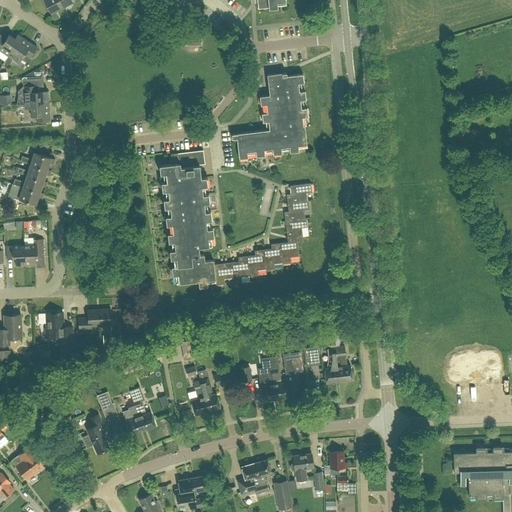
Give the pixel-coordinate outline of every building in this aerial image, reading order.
[(44,0),(52,13),(63,7),(61,3),(64,1),(65,2),(69,0),(44,0)] [(257,0),(259,9),(269,8),(270,10),(278,9),(278,3),(286,2),(285,0),(257,0)] [(0,57),(5,61),(23,36),(18,33),(15,37),(9,33),(6,38),(2,35),(1,36),(0,35),(0,57)] [(23,36),(5,61),(9,64),(12,59),(19,64),(20,61),(27,66),(31,60),(29,58),(37,46),(23,36)] [(35,71),(23,78),(23,83),(31,82),(30,77),(35,77),(35,71)] [(283,76),(283,72),(267,74),(270,95),(260,96),(261,105),(267,104),(268,112),(262,113),(263,122),(269,121),(270,129),(232,134),(232,139),(237,138),(239,158),(248,157),(247,151),(256,150),(256,156),(265,155),(265,149),(272,148),(273,154),(282,153),(281,147),(289,146),(290,152),(299,151),(298,145),(307,144),(305,124),(303,125),(302,117),(308,116),(307,107),(301,108),(300,100),(306,99),(305,90),(300,91),(299,83),(304,82),(303,73),(283,76)] [(16,104),(49,102),(49,97),(43,98),(43,90),(38,91),(37,85),(24,85),(24,95),(18,95),(16,104)] [(1,93),(2,105),(10,104),(9,93),(1,93)] [(49,102),(16,104),(16,105),(25,104),(25,108),(31,108),(32,116),(37,115),(37,121),(50,121),(49,102)] [(205,164),(203,150),(171,154),(172,164),(159,165),(161,174),(166,173),(167,182),(162,182),(163,191),(168,190),(169,198),(164,199),(165,208),(170,207),(171,215),(166,216),(167,225),(172,224),(173,232),(168,233),(169,242),(174,241),(175,249),(170,250),(171,259),(176,258),(177,266),(172,267),(173,276),(179,275),(180,284),(198,281),(199,287),(208,286),(207,280),(215,279),(216,285),(225,284),(224,278),(232,277),(233,283),(242,282),(241,276),(250,275),(250,276),(258,275),(258,269),(266,268),(266,270),(275,269),(274,263),(282,262),(282,263),(291,262),(291,257),(300,256),(297,237),(303,236),(302,227),(307,226),(306,218),(305,218),(304,210),(309,209),(308,200),(307,200),(306,192),(312,192),(311,183),(290,185),(291,193),(287,193),(289,211),(284,211),(288,241),(271,243),(271,248),(254,250),(255,254),(238,256),(239,261),(214,264),(213,259),(205,260),(204,255),(200,255),(199,247),(209,246),(208,237),(214,237),(213,228),(207,228),(206,220),(212,219),(211,210),(205,211),(204,203),(210,202),(208,194),(203,194),(202,186),(207,185),(206,177),(201,177),(199,164),(205,164)] [(30,164),(51,171),(51,170),(48,169),(50,162),(53,163),(55,159),(51,158),(34,152),(32,160),(22,157),(20,161),(30,164)] [(27,175),(26,175),(47,182),(44,181),(46,174),(50,175),(51,171),(30,164),(28,171),(18,168),(17,172),(27,175)] [(46,186),(47,182),(26,175),(24,182),(15,179),(13,184),(23,187),(43,194),(44,193),(40,192),(43,185),(46,186)] [(42,198),(43,194),(23,187),(21,194),(11,190),(9,195),(19,198),(19,199),(36,204),(39,196),(42,198)] [(24,245),(25,265),(34,265),(34,257),(43,257),(42,239),(33,239),(34,244),(24,245)] [(16,266),(25,265),(24,245),(6,245),(6,259),(15,258),(16,266)] [(111,324),(111,309),(88,310),(88,318),(79,318),(79,331),(92,331),(92,325),(111,324)] [(63,327),(63,312),(46,313),(47,328),(45,328),(45,336),(58,336),(58,342),(73,341),(72,327),(63,327)] [(21,338),(21,314),(4,314),(4,328),(0,327),(0,344),(10,344),(9,338),(21,338)] [(337,366),(339,381),(352,379),(350,364),(345,365),(344,356),(345,356),(344,345),(335,346),(337,366)] [(74,356),(73,346),(61,346),(62,357),(74,356)] [(320,364),(318,346),(304,348),(306,365),(320,364)] [(326,382),(339,381),(337,366),(335,346),(335,348),(327,349),(328,360),(327,360),(328,367),(324,367),(326,382)] [(1,352),(2,361),(12,359),(11,350),(1,352)] [(303,371),(300,351),(282,354),(285,374),(303,371)] [(276,357),(269,358),(271,366),(275,398),(288,396),(286,381),(281,382),(280,373),(278,373),(276,357)] [(271,366),(269,358),(263,358),(264,360),(262,361),(263,367),(259,368),(262,385),(260,385),(262,400),(275,398),(271,366)] [(197,374),(194,365),(185,368),(187,376),(197,374)] [(251,380),(249,366),(239,367),(240,381),(251,380)] [(233,374),(232,369),(213,374),(216,386),(230,382),(228,375),(233,374)] [(200,380),(202,388),(208,411),(220,407),(217,393),(209,395),(207,386),(208,386),(206,378),(200,380)] [(195,414),(208,411),(202,388),(200,380),(194,381),(198,398),(192,399),(195,414)] [(133,400),(136,407),(139,416),(144,430),(156,426),(151,411),(146,413),(143,405),(141,406),(138,398),(133,400)] [(136,407),(133,400),(127,402),(129,410),(136,407)] [(106,430),(99,414),(91,417),(94,425),(87,428),(89,434),(83,437),(87,446),(93,444),(97,452),(110,447),(103,431),(106,430)] [(131,435),(144,430),(139,416),(126,421),(131,435)] [(42,445),(35,450),(31,445),(12,460),(26,477),(34,471),(35,473),(40,468),(39,467),(51,458),(42,445)] [(503,497),(503,511),(510,511),(510,493),(511,492),(511,450),(503,450),(503,446),(492,447),(492,451),(487,451),(487,447),(476,447),(476,451),(453,452),(454,472),(460,472),(460,485),(466,485),(466,476),(468,476),(469,494),(475,494),(475,498),(486,498),(486,494),(492,494),(492,498),(503,497)] [(330,451),(330,468),(330,474),(339,474),(339,468),(347,468),(347,462),(344,462),(343,450),(330,451)] [(313,466),(311,453),(292,455),(293,463),(291,463),(290,465),(290,469),(292,470),(294,470),(296,470),(297,480),(305,479),(304,468),(313,466)] [(261,483),(263,491),(269,490),(264,474),(271,471),(267,458),(254,462),(258,476),(261,483)] [(261,483),(258,476),(254,462),(242,466),(245,477),(237,480),(241,493),(256,489),(257,493),(263,491),(261,483)] [(324,497),(322,471),(313,472),(315,498),(324,497)] [(10,482),(2,473),(0,474),(0,491),(5,497),(13,489),(8,483),(10,482)] [(191,477),(194,491),(207,489),(204,475),(191,477)] [(348,482),(348,475),(337,476),(337,490),(348,490),(347,482),(348,482)] [(194,491),(191,477),(178,480),(181,494),(194,491)] [(273,483),(278,510),(293,507),(289,486),(280,488),(279,482),(273,483)] [(155,501),(151,493),(139,499),(145,511),(149,511),(152,511),(162,511),(157,500),(155,501)] [(202,506),(201,498),(189,500),(190,509),(202,506)]
